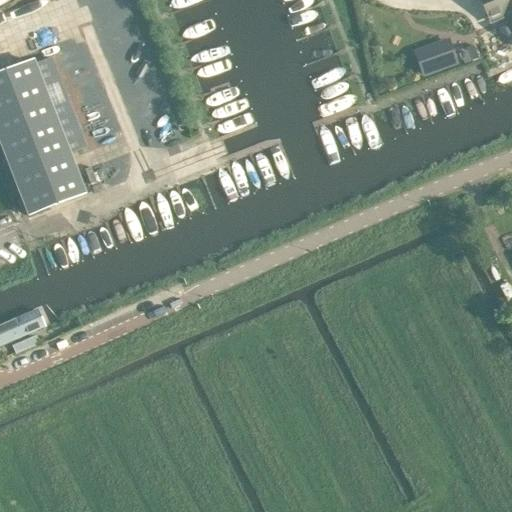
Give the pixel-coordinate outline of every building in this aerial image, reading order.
[(511,0),(482,0),(489,15),(501,9),(511,34),(511,0)] [(450,42),(415,55),(423,75),(457,62),(450,42)] [(473,45),(459,50),(464,62),(478,57),(473,45)] [(35,62),(0,75),(0,142),(28,215),(85,193),(35,62)] [(37,312),(0,328),(0,345),(44,327),(37,312)] [(37,337),(14,347),(17,354),(40,344),(37,337)]
